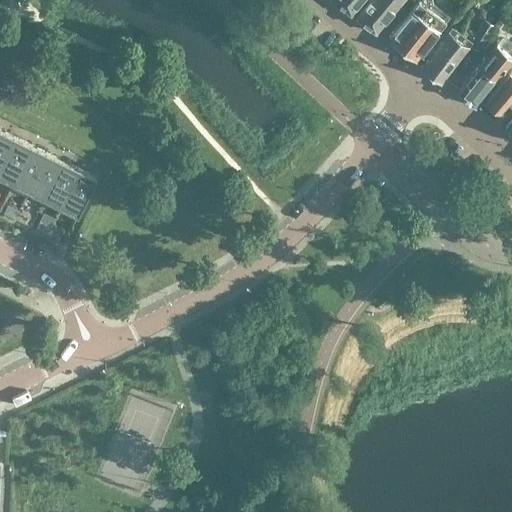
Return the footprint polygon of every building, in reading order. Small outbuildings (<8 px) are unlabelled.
[(332,0),(351,13),(360,0),(332,0)] [(375,32),(400,0),(368,0),(355,17),(375,32)] [(429,43),(444,22),(426,8),(420,15),(412,9),(388,40),(415,61),(423,50),(427,53),(432,45),(429,43)] [(440,83),(468,45),(447,29),(420,68),(440,83)] [(475,105),(511,58),(494,45),(457,92),(475,105)] [(500,111),(511,94),(511,68),(510,67),(485,100),(500,111)] [(0,166),(15,137),(0,129),(0,166)] [(0,177),(12,183),(31,145),(15,137),(0,166),(0,177)] [(28,191),(47,153),(31,145),(12,183),(28,191)] [(44,199),(63,161),(47,153),(28,191),(44,199)] [(60,207),(79,169),(63,161),(44,199),(60,207)] [(77,215),(96,177),(79,169),(60,207),(77,215)] [(15,218),(18,210),(7,204),(3,212),(15,218)] [(26,223),(30,216),(18,210),(15,218),(26,223)] [(47,234),(51,226),(39,220),(36,228),(47,234)] [(58,239),(62,232),(51,226),(47,234),(58,239)]
